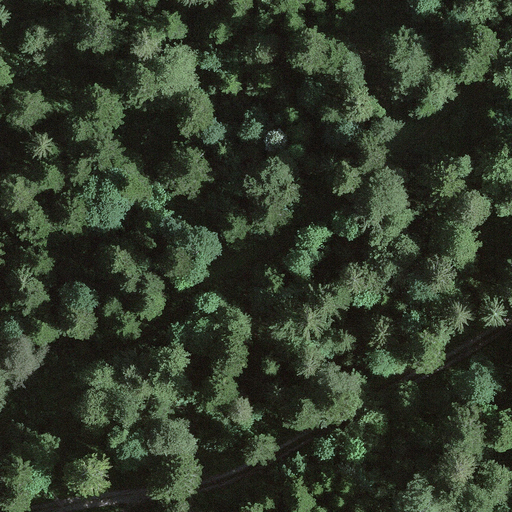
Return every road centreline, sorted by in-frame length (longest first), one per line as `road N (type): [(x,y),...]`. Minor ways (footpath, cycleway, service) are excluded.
road 1 (track): [(0,429),(358,186),(511,62)]
road 2 (track): [(511,303),(277,462)]
road 3 (track): [(277,462),(129,501),(0,502)]
